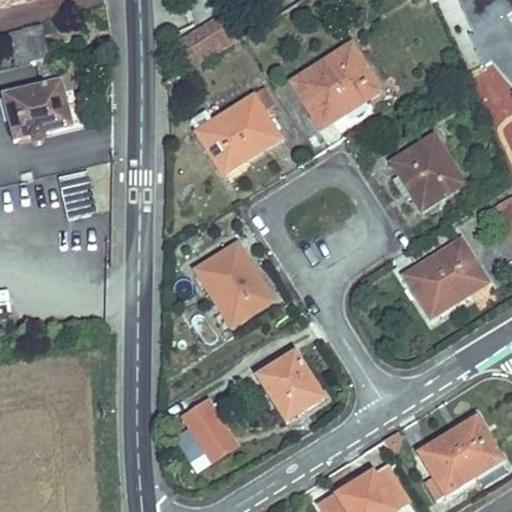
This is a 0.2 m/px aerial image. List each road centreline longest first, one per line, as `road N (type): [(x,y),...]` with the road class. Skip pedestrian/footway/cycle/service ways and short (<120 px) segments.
road 1 (secondary): [(138,0),(135,300)]
road 2 (secondary): [(135,300),(137,511)]
road 3 (residential): [(391,411),(218,511)]
road 4 (residential): [(326,177),(350,183),(376,238),(370,253),(336,275),(323,305)]
road 5 (residential): [(323,305),(275,230),(275,214),(326,177)]
road 6 (residential): [(135,300),(54,306),(0,268)]
road 7 (residential): [(511,336),(391,411)]
road 8 (residential): [(323,305),(391,411)]
